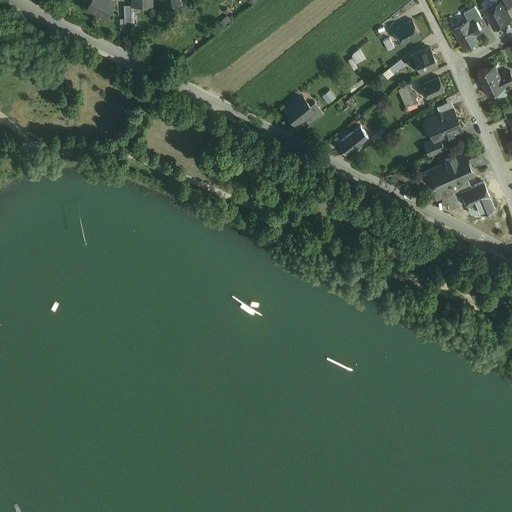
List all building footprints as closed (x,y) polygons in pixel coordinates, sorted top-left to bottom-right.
[(115,1),(112,0),(91,0),(88,6),(107,16),(115,1)] [(501,1),(486,10),(496,27),(511,18),(505,8),(501,1)] [(476,4),(465,11),(470,19),(472,22),(477,19),(477,20),(483,17),(476,4)] [(413,18),(396,27),(403,41),(420,33),(413,18)] [(472,22),(470,19),(455,28),(465,45),(480,36),(477,31),(482,28),(477,20),(477,19),(472,22)] [(390,37),(384,40),(389,49),(395,45),(390,37)] [(352,52),(358,62),(368,56),(362,46),(352,52)] [(431,46),(416,52),(420,60),(417,61),(421,70),(438,63),(431,46)] [(402,57),(391,66),(394,71),(405,62),(402,57)] [(495,64),(479,71),(489,93),(494,90),(505,85),(501,75),(495,64)] [(511,72),(511,71),(501,75),(505,85),(511,81),(511,72)] [(439,75),(422,83),(428,97),(445,89),(439,75)] [(410,81),(399,88),(407,106),(419,101),(410,81)] [(505,85),(494,90),(499,101),(510,95),(505,85)] [(295,101),(286,108),(297,122),(305,116),(314,109),(311,104),(304,96),(296,102),(295,101)] [(355,105),(350,98),(346,101),(351,108),(355,105)] [(314,109),(305,116),(311,123),(324,112),(316,100),(311,104),(314,109)] [(453,108),(444,111),(440,110),(438,114),(427,118),(436,139),(440,137),(462,128),(453,108)] [(361,125),(339,142),(347,152),(355,145),(356,146),(362,141),(361,140),(369,134),(361,125)] [(440,137),(436,139),(425,144),(430,154),(445,148),(440,137)] [(465,154),(416,175),(422,188),(436,182),(442,195),(447,193),(452,204),(458,202),(455,195),(463,191),(462,190),(472,186),(468,177),(474,174),(465,154)] [(472,186),(462,190),(463,191),(468,205),(469,204),(477,201),(490,195),(484,181),(472,186)] [(490,195),(477,201),(481,211),(482,211),(494,206),(490,195)] [(477,201),(469,204),(472,212),(479,212),(481,211),(477,201)]
